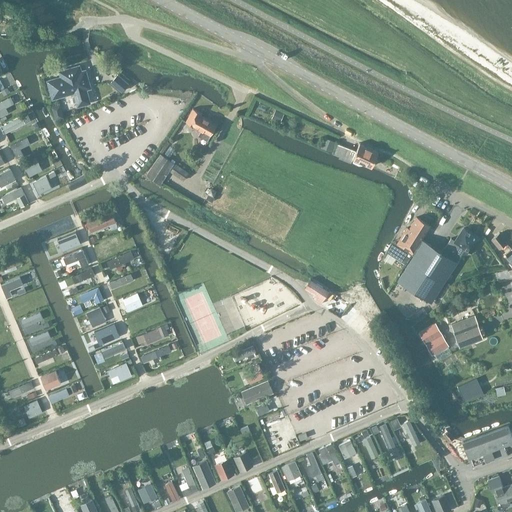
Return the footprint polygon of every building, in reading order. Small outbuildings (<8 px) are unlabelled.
[(86,89),(90,88),(85,71),(81,72),(79,66),(60,71),(61,77),(48,81),(53,98),(74,92),(78,106),(89,103),(86,89)] [(122,92),(128,84),(118,75),(111,82),(122,92)] [(60,105),(52,107),(55,119),(63,117),(60,105)] [(207,141),(216,125),(200,116),(202,114),(193,109),(186,122),(201,131),(198,136),(207,141)] [(28,133),(12,141),(18,155),(25,151),(22,145),(31,140),(28,133)] [(372,166),(379,152),(360,143),(356,151),(344,146),(337,143),(333,154),(352,161),(353,158),(372,166)] [(28,166),(40,158),(36,151),(23,159),(28,166)] [(160,184),(174,164),(161,155),(147,174),(160,184)] [(10,169),(0,173),(0,185),(1,187),(16,180),(10,169)] [(49,170),(33,176),(38,189),(54,183),(49,170)] [(4,199),(17,193),(21,201),(28,198),(24,189),(25,189),(22,182),(1,192),(4,199)] [(112,213),(87,223),(91,234),(115,224),(112,213)] [(397,244),(413,254),(422,239),(431,226),(417,217),(409,229),(407,228),(397,244)] [(463,228),(456,241),(452,239),(445,247),(455,253),(460,246),(471,253),(480,239),(463,228)] [(69,229),(55,234),(60,245),(73,239),(69,229)] [(500,233),(492,239),(499,249),(507,242),(500,233)] [(106,242),(119,239),(118,234),(94,239),(97,253),(108,251),(106,242)] [(422,239),(413,254),(414,255),(398,281),(431,302),(457,262),(422,239)] [(65,251),(69,265),(89,259),(84,245),(65,251)] [(109,254),(111,262),(138,252),(136,245),(109,254)] [(88,273),(95,270),(93,264),(73,270),(76,280),(89,276),(88,273)] [(113,284),(134,275),(131,268),(110,277),(113,284)] [(305,289),(315,295),(313,299),(321,304),(329,291),(310,279),(305,289)] [(87,303),(102,295),(97,283),(81,290),(87,303)] [(76,285),(69,288),(72,294),(78,291),(76,285)] [(126,308),(145,300),(139,287),(121,294),(126,308)] [(93,321),(107,316),(101,302),(88,307),(93,321)] [(272,320),(281,319),(280,311),(271,312),(272,320)] [(460,347),(483,338),(475,315),(451,325),(460,347)] [(263,326),(269,324),(267,317),(261,319),(263,326)] [(111,319),(89,332),(95,341),(116,329),(111,319)] [(436,323),(419,333),(433,356),(450,346),(436,323)] [(153,326),(137,331),(139,339),(156,333),(153,326)] [(130,359),(108,364),(111,376),(133,371),(130,359)] [(249,382),(264,376),(259,364),(244,371),(249,382)] [(46,388),(60,382),(56,371),(41,377),(46,388)] [(32,376),(9,385),(12,392),(34,383),(32,376)] [(67,378),(70,388),(78,386),(76,376),(67,378)] [(482,377),(465,385),(471,399),(488,390),(482,377)] [(267,380),(241,391),(246,403),(273,393),(267,380)] [(25,399),(27,411),(43,408),(41,396),(25,399)] [(481,408),(493,403),(490,396),(479,401),(481,408)] [(270,411),(266,402),(255,407),(258,416),(270,411)] [(20,421),(27,419),(25,413),(19,414),(20,421)] [(397,430),(404,427),(408,440),(419,437),(412,415),(399,419),(398,417),(393,418),(397,430)] [(380,421),(390,444),(396,441),(386,419),(380,421)] [(275,427),(284,448),(291,445),(283,424),(275,427)] [(333,434),(341,430),(338,424),(330,427),(333,434)] [(301,435),(309,432),(307,427),(299,430),(301,435)] [(511,435),(509,427),(504,429),(464,444),(470,458),(511,441),(511,435)] [(369,455),(379,451),(372,431),(362,435),(369,455)] [(339,439),(345,454),(358,448),(352,433),(339,439)] [(258,438),(262,450),(254,452),(256,458),(272,453),(266,435),(258,438)] [(313,472),(322,468),(313,446),(304,449),(313,472)] [(246,451),(234,456),(241,471),(252,465),(246,451)] [(351,455),(353,459),(347,462),(352,472),(362,467),(359,460),(361,459),(358,452),(351,455)] [(288,481),(303,477),(297,456),(283,460),(288,481)] [(227,459),(216,464),(222,478),(233,473),(227,459)] [(206,460),(193,465),(202,488),(215,482),(206,460)] [(189,461),(176,467),(180,476),(178,477),(186,491),(200,484),(189,461)] [(284,489),(277,470),(269,473),(277,492),(284,489)] [(178,490),(172,472),(163,475),(170,493),(178,490)] [(499,476),(488,480),(492,492),(495,491),(501,507),(503,507),(510,505),(510,503),(509,500),(511,499),(511,475),(511,476),(511,478),(511,484),(503,487),(499,476)] [(139,483),(145,497),(158,492),(152,478),(139,483)] [(257,478),(247,482),(253,494),(262,490),(257,478)] [(301,481),(292,484),(295,493),(304,490),(301,481)] [(132,503),(140,500),(132,482),(124,486),(132,503)] [(228,491),(237,511),(249,506),(239,486),(228,491)] [(112,511),(113,511),(121,509),(113,488),(105,491),(112,511)] [(437,511),(439,511),(449,507),(442,493),(431,498),(437,511)] [(210,498),(214,511),(219,511),(227,509),(222,494),(210,498)] [(195,499),(201,511),(212,511),(204,495),(195,499)] [(89,502),(92,511),(101,511),(96,499),(89,502)] [(399,502),(402,511),(413,511),(408,499),(399,502)] [(127,511),(138,511),(142,511),(140,504),(133,507),(131,501),(125,503),(127,511)]
